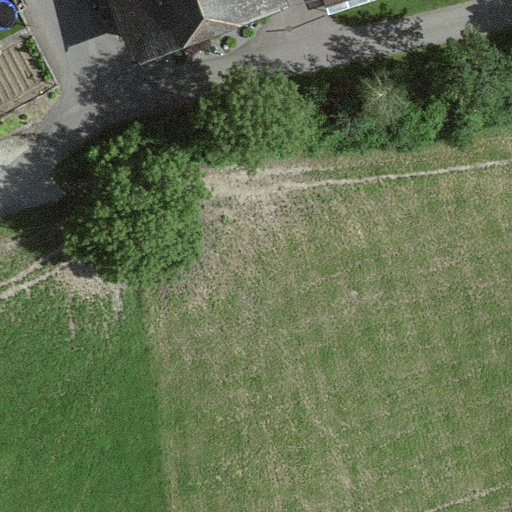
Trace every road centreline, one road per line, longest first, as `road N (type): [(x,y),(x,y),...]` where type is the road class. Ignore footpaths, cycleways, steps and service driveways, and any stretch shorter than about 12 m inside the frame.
road 1 (unclassified): [(0,193),(122,117),(511,5)]
road 2 (track): [(53,0),(122,117)]
